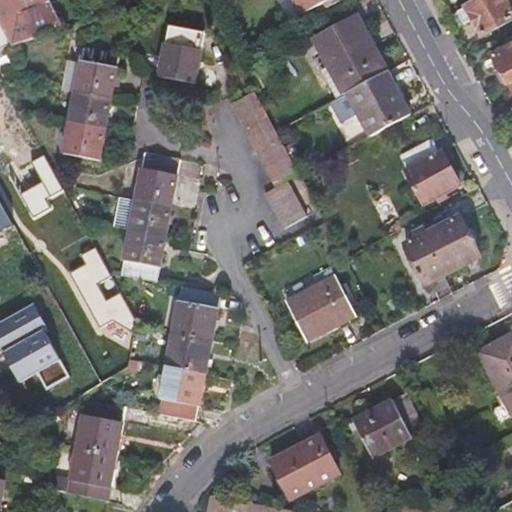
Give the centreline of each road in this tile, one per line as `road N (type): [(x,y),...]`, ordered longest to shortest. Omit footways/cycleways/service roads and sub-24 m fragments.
road 1 (residential): [(161,511),(235,431),(511,288)]
road 2 (residential): [(398,0),(511,185)]
